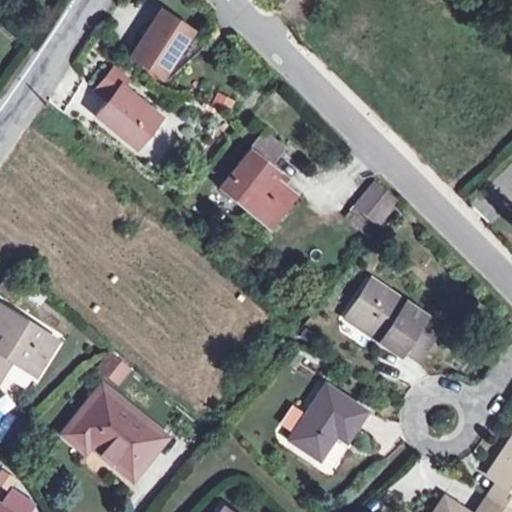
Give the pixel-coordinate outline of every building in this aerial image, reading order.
[(160,9),(130,56),(161,76),(191,30),(160,9)] [(198,34),(191,30),(161,76),(168,80),(198,34)] [(113,66),(97,86),(109,96),(120,83),(125,77),(113,66)] [(109,96),(96,112),(134,142),(158,114),(120,83),(109,96)] [(229,112),(235,99),(216,91),(211,104),(229,112)] [(264,135),(251,152),(268,166),(282,149),(264,135)] [(250,151),(220,187),(270,226),(294,196),(280,185),(273,180),(278,173),(268,166),(251,152),(250,151)] [(285,180),(278,173),(273,180),(280,185),(285,180)] [(354,206),(378,228),(398,202),(400,200),(375,180),(354,206)] [(9,270),(0,282),(0,285),(15,298),(26,284),(9,270)] [(370,282),(347,316),(400,352),(402,349),(416,359),(432,337),(417,327),(424,317),(370,282)] [(55,340),(0,305),(0,361),(4,355),(10,359),(34,373),(55,340)] [(110,351),(96,368),(117,386),(132,368),(110,351)] [(0,374),(10,359),(4,355),(0,361),(0,374)] [(165,436),(102,385),(63,433),(85,451),(91,444),(113,462),(120,453),(139,468),(165,436)] [(325,385),(289,438),(319,458),(336,433),(345,440),(365,411),(325,385)] [(468,511),(445,497),(435,511),(511,511),(511,436),(487,474),(498,481),(490,494),(477,511),(468,511)] [(132,477),(139,468),(120,453),(113,462),(132,477)]
